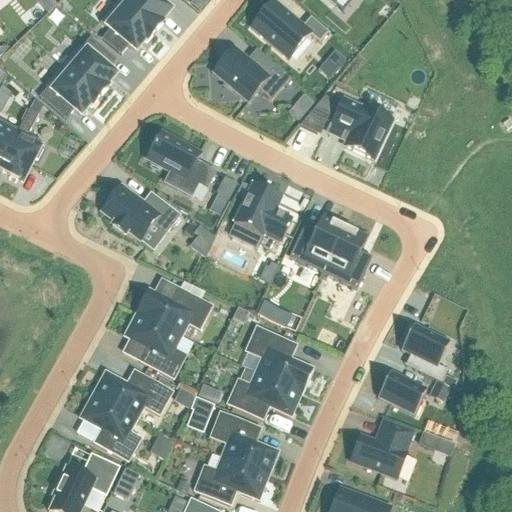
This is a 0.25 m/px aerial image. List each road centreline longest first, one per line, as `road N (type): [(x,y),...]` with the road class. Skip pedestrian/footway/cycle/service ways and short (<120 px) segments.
road 1 (residential): [(288,511),(337,393),(420,236),(180,113),(156,92)]
road 2 (residential): [(6,511),(13,459),(109,282),(104,270),(43,239)]
road 3 (residential): [(43,239),(65,198),(156,92)]
road 4 (residential): [(156,92),(235,0)]
